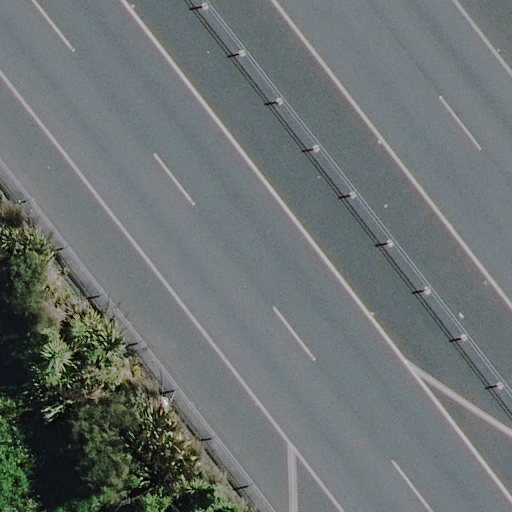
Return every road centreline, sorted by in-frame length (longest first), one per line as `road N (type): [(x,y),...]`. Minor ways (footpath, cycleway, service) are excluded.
road 1 (motorway): [(374,511),(0,38)]
road 2 (motorway): [(296,0),(511,274)]
